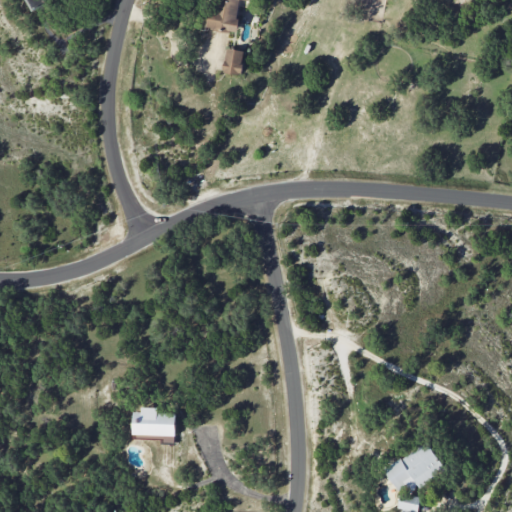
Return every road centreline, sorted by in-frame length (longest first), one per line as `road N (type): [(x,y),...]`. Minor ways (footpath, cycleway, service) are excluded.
road 1 (residential): [(511,202),(365,189),(242,195),(69,274),(0,279)]
road 2 (residential): [(257,193),(288,337),(300,466),(294,511)]
road 3 (residential): [(145,234),(118,173),(109,121),(130,0)]
